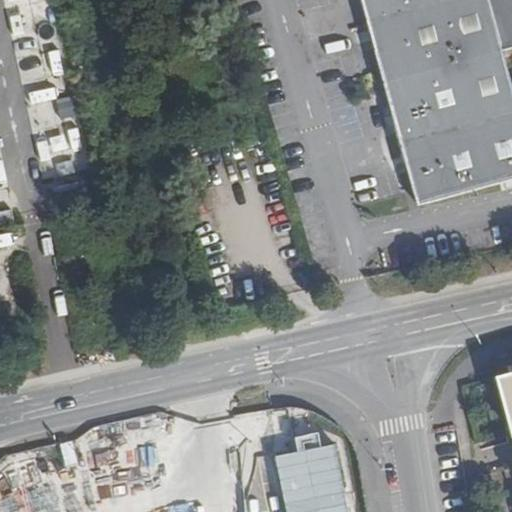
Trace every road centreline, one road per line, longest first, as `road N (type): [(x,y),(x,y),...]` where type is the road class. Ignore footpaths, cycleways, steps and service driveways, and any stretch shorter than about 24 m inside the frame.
road 1 (tertiary): [(381,316),(144,372),(74,405)]
road 2 (tertiary): [(74,405),(150,397),(387,345)]
road 3 (residential): [(418,511),(387,345)]
road 4 (tertiary): [(511,287),(381,316)]
road 5 (tertiary): [(387,345),(511,317)]
